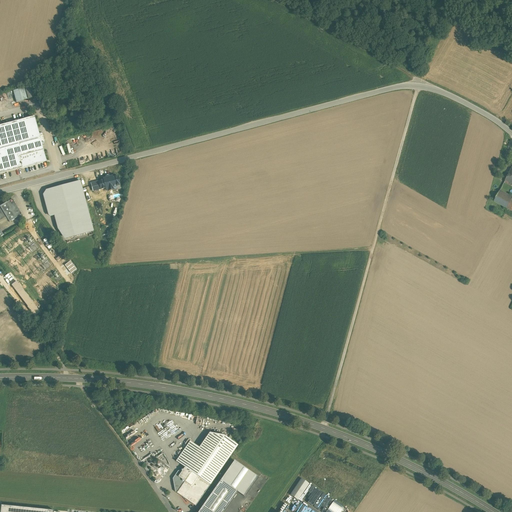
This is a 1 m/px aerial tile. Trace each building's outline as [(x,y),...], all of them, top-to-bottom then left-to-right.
[(25,88),(13,91),(17,102),(28,99),(25,88)] [(34,116),(0,125),(0,173),(22,167),(19,156),(43,150),(34,116)] [(76,137),(70,138),(73,148),(79,146),(76,137)] [(43,150),(19,156),(22,167),(46,161),(43,150)] [(104,181),(99,182),(101,189),(106,188),(107,191),(116,189),(115,185),(120,184),(118,177),(114,178),(114,177),(103,179),(104,181)] [(80,181),(42,191),(49,217),(54,216),(61,240),(93,232),(80,181)] [(101,189),(99,182),(91,184),(93,191),(101,189)] [(511,198),(511,196),(500,191),(494,202),(507,209),(507,208),(511,198)] [(22,214),(12,199),(7,202),(16,218),(22,214)] [(0,206),(0,220),(1,220),(6,216),(9,222),(16,218),(7,202),(0,206)] [(176,461),(185,468),(182,472),(178,473),(174,478),(176,491),(196,505),(238,446),(224,436),(209,433),(199,448),(190,442),(176,461)] [(235,459),(220,480),(237,492),(244,496),(259,475),(235,459)] [(220,480),(198,511),(223,511),(237,492),(220,480)] [(289,511),(295,511),(305,498),(297,492),(286,509),(289,511)] [(327,510),(329,511),(340,511),(344,508),(334,500),(327,510)]
